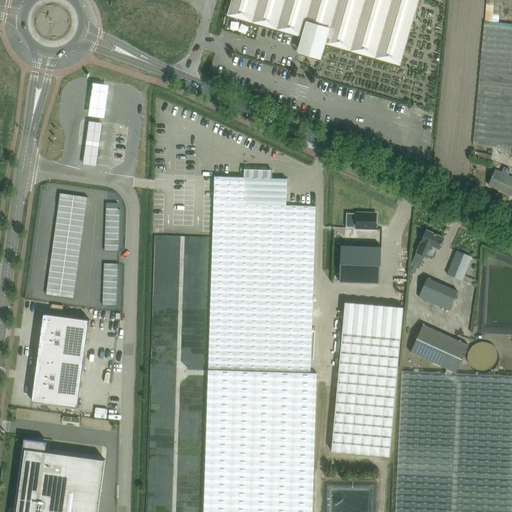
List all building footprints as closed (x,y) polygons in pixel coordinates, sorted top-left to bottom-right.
[(325,44),(400,66),(418,0),(231,0),(227,15),(301,37),(299,45),(323,52),(325,44)] [(486,0),(484,21),(473,145),(511,148),(511,23),(498,22),(500,0),(486,0)] [(92,84),(88,116),(104,118),(108,86),(92,84)] [(88,121),(82,164),(96,166),(102,123),(88,121)] [(491,176),(492,176),(488,185),(511,195),(511,177),(507,175),(510,170),(503,167),(501,173),(495,170),(493,175),(492,174),(491,176)] [(310,373),(316,205),(286,204),(286,179),(214,177),(208,370),(203,511),(312,511),(314,454),(316,373),(310,373)] [(356,213),(356,228),(376,229),(376,213),(356,213)] [(439,249),(444,238),(426,230),(421,241),(416,253),(427,258),(432,246),(439,249)] [(339,247),(337,283),(377,285),(377,284),(379,249),(339,247)] [(471,258),(456,251),(446,273),(462,280),(471,258)] [(427,278),(418,297),(449,311),(457,292),(427,278)] [(345,302),(332,450),(390,455),(403,307),(345,302)] [(89,320),(44,314),(41,332),(41,335),(86,341),(87,338),(89,320)] [(421,325),(409,352),(455,372),(467,345),(421,325)] [(84,360),(86,341),(41,335),(38,354),(38,357),(83,363),(84,360)] [(81,382),(83,363),(38,357),(35,376),(35,379),(80,385),(81,382)] [(510,511),(511,484),(511,376),(403,371),(396,511),(510,511)] [(77,407),(80,385),(35,379),(32,401),(77,407)] [(27,439),(16,511),(98,511),(106,459),(47,451),(48,442),(27,439)]
